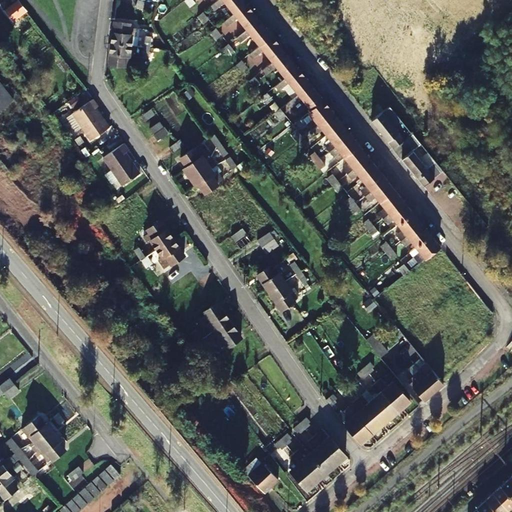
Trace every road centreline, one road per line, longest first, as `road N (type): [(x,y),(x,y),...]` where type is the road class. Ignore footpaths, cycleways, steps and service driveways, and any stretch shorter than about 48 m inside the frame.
road 1 (residential): [(105,0),(97,73),(103,97),(364,468)]
road 2 (residential): [(255,0),(501,304),(508,325),(487,356)]
road 3 (tertiary): [(0,247),(230,511)]
road 4 (residential): [(0,300),(133,458)]
road 5 (unclassified): [(364,468),(487,356)]
